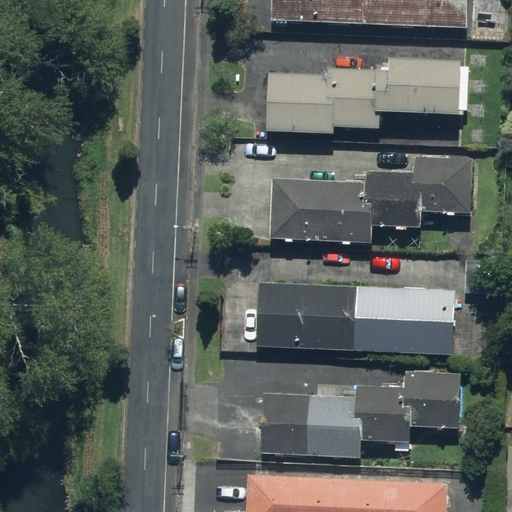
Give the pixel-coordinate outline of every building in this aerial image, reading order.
[(280,0),(280,18),(472,26),(473,0),(280,0)] [(382,117),(391,117),(392,109),(469,112),(471,63),(387,59),(387,75),(384,75),(382,117)] [(382,117),(384,75),(280,70),(277,129),(343,132),(343,124),(391,126),(391,117),(382,117)] [(280,234),(382,240),(383,224),(428,227),(429,213),(474,216),(478,155),(420,152),(419,164),(370,162),(369,178),(283,173),(280,234)] [(269,281),(266,345),(461,352),(464,288),(269,281)] [(269,449),(367,454),(368,440),(417,442),(418,422),(470,425),(473,369),(410,366),(409,385),(366,382),(366,390),(272,385),(269,449)] [(254,471),(252,511),(453,511),(454,478),(254,471)]
